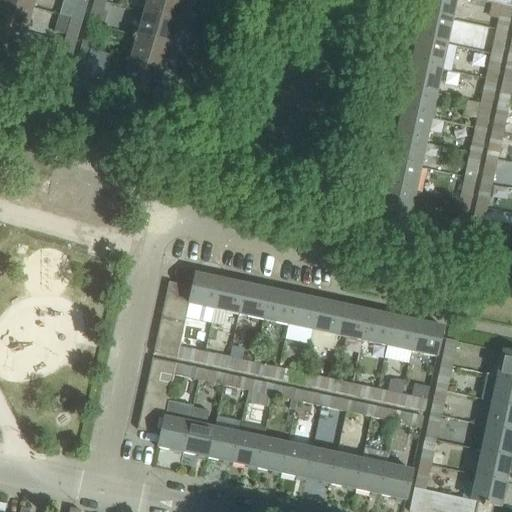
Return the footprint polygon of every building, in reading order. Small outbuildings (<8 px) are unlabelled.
[(0,0),(0,26),(25,34),(32,9),(0,0)] [(0,0),(32,9),(34,0),(0,0)] [(76,0),(70,20),(81,23),(87,0),(76,0)] [(105,3),(96,0),(94,0),(87,24),(98,27),(105,3)] [(176,22),(182,0),(147,0),(144,13),(176,22)] [(423,0),(421,12),(452,18),(455,0),(423,0)] [(501,5),(496,28),(507,30),(511,7),(501,5)] [(416,37),(446,43),(452,18),(421,12),(416,37)] [(169,46),(176,22),(144,13),(137,38),(169,46)] [(63,44),(74,48),(81,23),(70,20),(63,44)] [(91,52),(98,27),(87,24),(80,49),(91,52)] [(0,52),(20,58),(20,57),(20,56),(19,56),(25,34),(0,26),(0,52)] [(507,30),(496,28),(491,53),(502,55),(507,30)] [(411,62),(441,68),(446,43),(416,37),(411,62)] [(162,71),(169,46),(137,38),(129,62),(162,71)] [(63,44),(56,68),(67,71),(74,48),(63,44)] [(91,52),(80,49),(73,73),(84,76),(91,52)] [(496,81),(502,55),(491,53),(485,78),(496,81)] [(511,83),(511,57),(507,57),(502,82),(511,83)] [(129,62),(123,85),(121,85),(121,86),(121,87),(157,98),(157,96),(155,95),(162,71),(129,62)] [(405,87),(436,93),(441,68),(411,62),(405,87)] [(496,81),(485,78),(480,103),(491,106),(496,81)] [(508,109),(511,91),(511,83),(502,82),(497,107),(508,109)] [(400,112),(430,119),(436,93),(405,87),(400,112)] [(486,131),(491,106),(480,103),(474,128),(486,131)] [(503,134),(508,109),(497,107),(491,132),(503,134)] [(395,137),(425,144),(430,119),(400,112),(395,137)] [(486,131),(474,128),(469,153),(480,156),(486,131)] [(497,159),(503,134),(491,132),(486,157),(497,159)] [(389,162),(419,169),(425,144),(395,137),(389,162)] [(475,181),(480,156),(469,153),(464,178),(475,181)] [(492,185),(497,159),(486,157),(481,182),(492,185)] [(384,187),(414,194),(419,169),(389,162),(384,187)] [(475,181),(464,178),(458,204),(469,206),(475,181)] [(486,210),(492,185),(481,182),(475,207),(486,210)] [(378,213),(409,219),(414,194),(384,187),(378,213)] [(464,231),(469,206),(458,204),(453,229),(464,231)] [(481,235),(486,210),(475,207),(470,232),(481,235)] [(404,243),(409,219),(378,213),(373,237),(404,243)] [(453,229),(448,253),(459,255),(464,231),(453,229)] [(470,232),(465,257),(476,259),(481,235),(470,232)] [(511,254),(485,249),(483,260),(481,266),(511,272),(511,254)] [(211,310),(218,280),(195,275),(192,288),(189,299),(188,305),(211,310)] [(236,315),(243,285),(218,280),(211,310),(236,315)] [(166,294),(189,299),(192,288),(168,283),(166,294)] [(262,321),(268,290),(243,285),(236,315),(262,321)] [(287,326),(293,296),(268,290),(262,321),(287,326)] [(188,305),(189,299),(166,294),(164,305),(187,310),(188,305)] [(312,331),(318,301),(293,296),(287,326),(312,331)] [(337,337),(344,307),(318,301),(312,331),(337,337)] [(187,310),(164,305),(161,317),(184,322),(187,310)] [(362,342),(369,312),(344,307),(337,337),(362,342)] [(387,347),(394,317),(369,312),(362,342),(387,347)] [(184,322),(161,317),(158,329),(181,334),(184,322)] [(412,353),(419,323),(394,317),(387,347),(412,353)] [(436,358),(442,328),(419,323),(412,353),(436,358)] [(181,334),(158,329),(156,341),(179,346),(181,334)] [(179,346),(156,341),(153,354),(176,359),(178,348),(179,348),(179,346)] [(446,341),(441,363),(452,366),(457,343),(446,341)] [(178,348),(176,359),(200,364),(202,353),(179,348),(178,348)] [(511,354),(502,352),(502,353),(497,377),(511,380),(511,354)] [(227,358),(202,353),(200,364),(225,369),(227,358)] [(252,364),(227,358),(225,369),(250,374),(252,364)] [(152,360),(149,371),(173,376),(175,365),(152,360)] [(446,391),(452,366),(441,363),(436,388),(446,391)] [(277,369),(252,364),(250,374),(275,380),(277,369)] [(201,370),(175,365),(173,376),(198,381),(201,370)] [(303,374),(277,369),(275,380),(300,385),(303,374)] [(223,386),(224,380),(225,375),(201,370),(198,381),(223,386)] [(147,383),(170,388),(173,376),(149,371),(147,383)] [(328,380),(303,374),(300,385),(325,391),(328,380)] [(225,375),(224,380),(223,386),(248,392),(250,381),(225,375)] [(511,406),(511,380),(497,377),(487,375),(482,400),(491,402),(511,406)] [(352,385),(328,380),(325,391),(350,396),(352,385)] [(275,386),(250,381),(248,392),(272,397),(275,386)] [(147,383),(145,394),(168,399),(170,388),(147,383)] [(378,391),(352,385),(350,396),(376,401),(378,391)] [(299,391),(275,386),(272,397),(297,402),(299,391)] [(436,388),(430,414),(441,416),(446,391),(436,388)] [(324,397),(299,391),(297,402),(321,408),(324,397)] [(403,396),(378,391),(376,401),(401,407),(403,396)] [(142,406),(165,411),(167,405),(168,399),(145,394),(142,406)] [(427,401),(403,396),(401,407),(424,412),(427,401)] [(321,408),(346,413),(348,402),(324,397),(321,408)] [(373,407),(348,402),(346,413),(371,418),(373,407)] [(511,406),(491,402),(486,427),(511,432),(511,406)] [(160,435),(157,449),(183,454),(189,424),(192,410),(167,405),(165,411),(163,423),(160,435)] [(142,406),(140,417),(163,423),(165,411),(142,406)] [(398,413),(373,407),(371,418),(395,423),(398,413)] [(398,413),(395,423),(421,429),(423,418),(398,413)] [(436,441),(441,416),(430,414),(425,439),(436,441)] [(137,430),(160,435),(163,423),(140,417),(137,430)] [(183,454),(207,460),(214,429),(189,424),(183,454)] [(511,458),(511,453),(511,432),(486,427),(481,452),(511,458)] [(238,435),(214,429),(207,460),(232,465),(238,435)] [(257,470),(263,440),(238,435),(232,465),(257,470)] [(425,439),(419,464),(430,466),(436,441),(425,439)] [(288,445),(263,440),(257,470),(281,476),(288,445)] [(312,450),(288,445),(281,476),(306,481),(312,450)] [(306,481),(330,486),(337,456),(312,450),(306,481)] [(511,458),(481,452),(475,477),(506,483),(511,458)] [(330,486),(355,491),(362,461),(337,456),(330,486)] [(355,491),(380,497),(386,466),(362,461),(355,491)] [(425,491),(430,466),(419,464),(414,489),(425,491)] [(386,466),(380,497),(405,502),(412,472),(411,472),(386,466)] [(475,477),(470,501),(478,503),(493,506),(500,508),(506,483),(475,477)] [(409,511),(422,511),(427,492),(425,491),(414,489),(409,511)] [(436,511),(440,495),(427,492),(422,511),(436,511)] [(436,511),(450,511),(453,497),(440,495),(436,511)] [(463,511),(466,500),(453,497),(450,511),(463,511)] [(475,511),(478,503),(470,501),(466,500),(463,511),(475,511)] [(491,511),(493,506),(478,503),(475,511),(491,511)]
